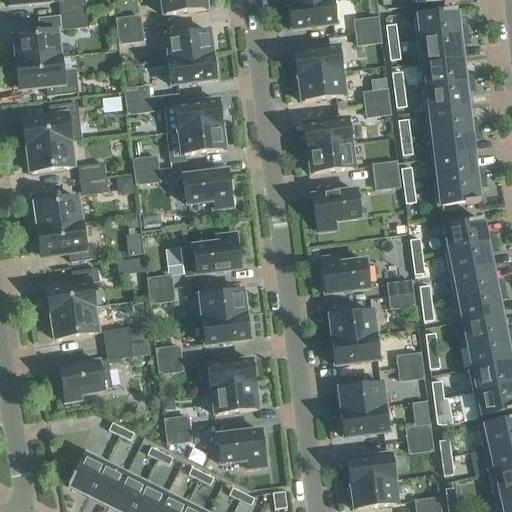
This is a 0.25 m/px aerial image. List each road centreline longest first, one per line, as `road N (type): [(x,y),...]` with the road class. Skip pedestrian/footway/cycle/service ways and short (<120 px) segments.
road 1 (residential): [(312,511),(246,0)]
road 2 (residential): [(25,511),(0,345)]
